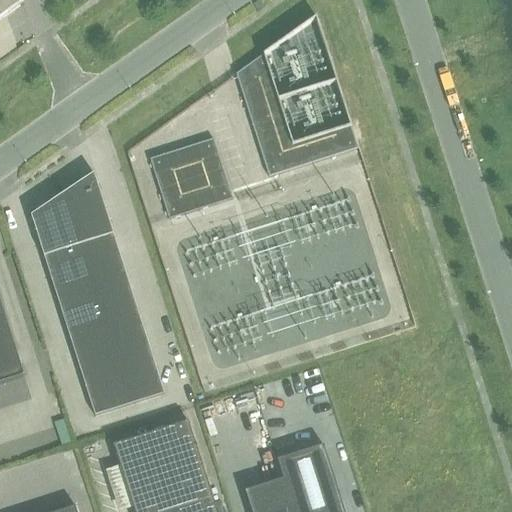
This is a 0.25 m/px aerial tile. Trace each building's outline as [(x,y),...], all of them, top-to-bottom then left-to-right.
[(21,0),(0,0),(0,22),(24,6),(21,0)] [(358,150),(316,18),(236,75),(269,178),(358,150)] [(213,140),(150,160),(169,220),(232,200),(213,140)] [(94,176),(32,218),(95,418),(164,396),(94,176)] [(0,384),(24,377),(0,300),(0,384)] [(216,511),(188,422),(113,446),(133,511),(216,511)] [(283,480),(245,492),(250,511),(344,511),(323,446),(277,461),(283,480)]
